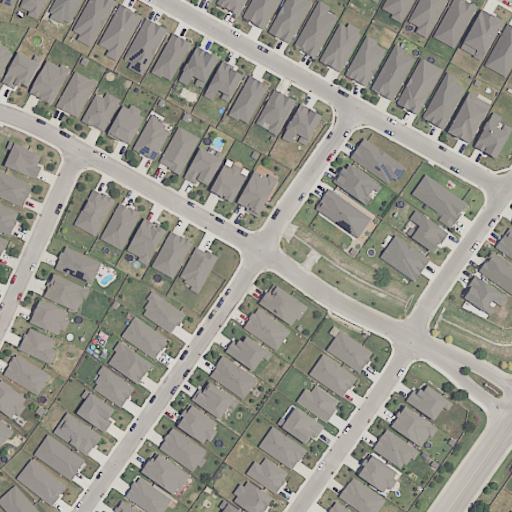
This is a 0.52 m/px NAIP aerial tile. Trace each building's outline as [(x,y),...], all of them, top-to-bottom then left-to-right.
[(37,18),(45,0),(20,0),(16,8),(37,18)] [(81,0),(55,0),(49,17),(71,26),(81,0)] [(91,46),(115,1),(112,0),(88,0),(70,35),(91,46)] [(238,16),(246,0),(218,0),(216,5),(238,16)] [(251,0),(242,19),(264,30),(279,0),(251,0)] [(311,4),(304,0),(285,0),(268,34),(289,45),(311,4)] [(385,0),(381,9),(391,14),(390,18),(400,23),(412,0),(385,0)] [(419,0),(407,22),(417,27),(414,32),(425,38),(446,0),(419,0)] [(452,0),(432,38),(453,49),(477,7),(472,5),(472,6),(462,0),(452,0)] [(293,47),(315,59),(336,18),(326,12),(329,7),(318,1),(293,47)] [(116,62),(140,16),(119,5),(98,45),(108,50),(105,56),(116,62)] [(502,22),(480,10),(459,49),(481,61),(502,22)] [(142,74),(167,30),(146,19),(121,62),(142,74)] [(507,78),(511,65),(511,27),(505,24),(485,68),(507,78)] [(343,29),(349,32),(353,25),(365,33),(342,74),(323,63),(343,29)] [(151,73),(170,82),(190,43),(171,34),(151,73)] [(370,39),(379,45),(376,49),(386,55),(367,88),(348,77),(370,39)] [(0,42),(4,45),(3,48),(11,53),(10,56),(15,59),(0,83),(0,42)] [(415,58),(394,46),(370,90),(391,102),(415,58)] [(203,89),(218,58),(194,47),(178,82),(189,87),(191,83),(203,89)] [(22,55),(35,63),(38,59),(47,64),(30,92),(22,87),(19,93),(4,84),(22,55)] [(440,68),(418,59),(398,106),(420,116),(440,68)] [(50,65),(63,73),(65,68),(74,73),(54,108),(33,96),(50,65)] [(224,66),(246,77),(231,106),(209,94),(224,66)] [(461,87),(454,84),(457,78),(443,72),(423,121),(444,129),(461,87)] [(99,87),(80,120),(60,109),(79,75),(99,87)] [(251,79),(272,90),(251,128),(231,117),(251,79)] [(277,93),(297,106),(279,138),(258,126),(277,93)] [(468,144),(490,105),(469,93),(447,132),(468,144)] [(96,98),(82,121),(106,136),(125,104),(109,94),(104,102),(96,98)] [(132,110),(137,103),(145,108),(142,113),(150,118),(132,148),(109,134),(126,106),(132,110)] [(322,116),(299,104),(281,139),(292,145),(294,140),(306,147),(322,116)] [(156,114),(136,149),(157,161),(174,131),(162,124),(165,119),(156,114)] [(493,115),(476,150),(502,163),(511,143),(511,138),(501,133),(506,122),(493,115)] [(180,129),(159,165),(182,178),(202,142),(180,129)] [(5,136),(0,148),(9,153),(5,161),(37,176),(46,155),(5,136)] [(349,161),(393,186),(405,165),(362,140),(349,161)] [(203,148),(185,182),(199,190),(202,183),(213,189),(228,161),(203,148)] [(365,205),(379,185),(348,163),(334,183),(365,205)] [(0,168),(0,200),(21,211),(34,186),(0,168)] [(232,168),(218,195),(236,204),(250,177),(232,168)] [(258,174),(241,205),(267,220),(285,188),(258,174)] [(437,221),(450,230),(467,204),(424,175),(411,195),(440,215),(437,221)] [(94,192),(76,228),(100,241),(118,204),(94,192)] [(331,193),(318,212),(361,240),(374,221),(331,193)] [(0,202),(0,229),(10,235),(22,215),(0,202)] [(122,204),(102,240),(124,252),(144,216),(122,204)] [(419,227),(411,238),(432,254),(447,233),(415,210),(408,219),(419,227)] [(147,222),(169,235),(150,265),(128,252),(147,222)] [(511,232),(499,252),(511,260),(511,232)] [(173,236),(194,248),(176,280),(155,268),(173,236)] [(430,260),(395,236),(379,258),(414,282),(430,260)] [(61,243),(51,267),(92,283),(102,259),(61,243)] [(200,251),(220,263),(202,294),(182,283),(200,251)] [(494,255),(511,268),(511,295),(481,273),(494,255)] [(48,272),(39,294),(76,309),(85,287),(48,272)] [(462,298),(489,316),(495,306),(500,310),(508,299),(475,277),(462,298)] [(277,287),(263,307),(295,329),(309,309),(277,287)] [(155,294),(149,303),(152,305),(147,312),(150,314),(146,319),(174,338),(188,318),(155,294)] [(44,305),(35,326),(61,337),(70,317),(44,305)] [(260,312),(247,331),(280,354),(293,335),(260,312)] [(138,320),(171,345),(157,364),(124,339),(138,320)] [(33,332),(23,353),(52,366),(61,345),(33,332)] [(343,334),(330,353),(362,376),(376,357),(343,334)] [(246,340),(242,347),(237,344),(228,356),(259,376),(272,356),(246,340)] [(152,364),(120,343),(106,364),(138,385),(152,364)] [(326,357),(362,382),(354,393),(351,390),(343,401),(311,378),(326,357)] [(21,358),(8,378),(42,400),(55,380),(21,358)] [(226,359),(213,378),(247,401),(260,382),(226,359)] [(106,369),(100,377),(104,380),(99,387),(101,388),(97,394),(125,413),(139,393),(106,369)] [(0,396),(7,388),(29,406),(15,423),(0,410),(0,396)] [(212,388),(208,395),(201,391),(194,401),(226,423),(238,406),(212,388)] [(309,392),(314,396),(319,390),(342,406),(327,426),(299,405),(309,392)] [(430,391),(427,396),(423,394),(421,397),(416,394),(408,404),(440,426),(453,407),(430,391)] [(103,432),(116,411),(89,394),(76,415),(103,432)] [(218,425),(188,404),(181,414),(184,417),(177,427),(204,445),(218,425)] [(407,411),(394,430),(424,450),(437,430),(407,411)] [(87,457),(101,437),(66,413),(52,433),(87,457)] [(300,413),(291,425),(285,421),(281,427),(313,451),(327,432),(300,413)] [(0,420),(17,437),(0,454),(0,420)] [(306,451),(271,427),(257,447),(292,471),(306,451)] [(158,451),(194,471),(206,450),(170,430),(158,451)] [(390,433),(419,453),(405,473),(376,453),(390,433)] [(33,457),(71,481),(84,460),(46,436),(33,457)] [(188,473),(152,454),(141,476),(177,494),(188,473)] [(260,465),(254,462),(245,475),(275,495),(289,475),(264,458),(260,465)] [(51,507),(66,488),(31,460),(16,479),(51,507)] [(376,460),(400,476),(386,496),(362,480),(376,460)] [(123,495),(145,511),(163,511),(172,501),(138,476),(123,495)] [(338,498),(357,511),(377,511),(385,501),(352,478),(338,498)] [(263,511),(272,499),(245,480),(231,501),(247,511),(263,511)] [(0,504),(7,511),(38,511),(17,489),(0,504)] [(136,511),(120,503),(114,511),(136,511)]
